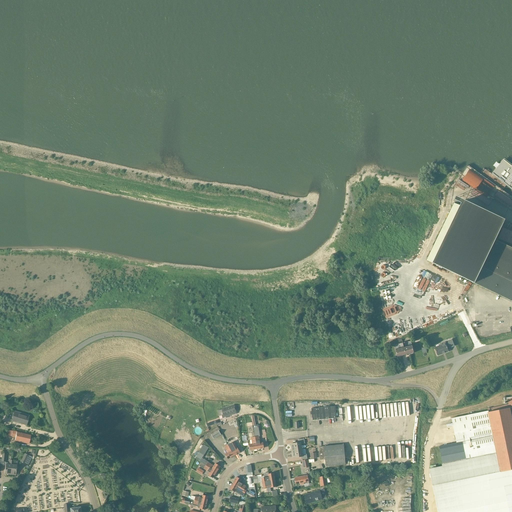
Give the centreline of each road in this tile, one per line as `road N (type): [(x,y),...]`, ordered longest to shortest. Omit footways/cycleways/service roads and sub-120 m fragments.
road 1 (unclassified): [(273,384),(213,377),(129,334),(95,337),(39,374)]
road 2 (unclassified): [(511,341),(382,380),(313,376),(273,384)]
road 3 (unclassified): [(97,511),(39,374)]
